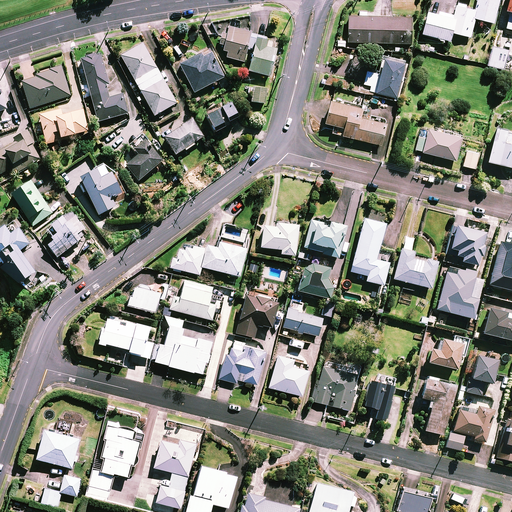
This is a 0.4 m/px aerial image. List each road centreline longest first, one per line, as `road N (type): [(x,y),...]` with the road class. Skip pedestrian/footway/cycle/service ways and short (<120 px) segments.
road 1 (residential): [(32,365),(511,485)]
road 2 (tertiary): [(275,146),(67,302),(44,330),(32,365)]
road 3 (residential): [(275,146),(511,209)]
road 4 (residential): [(0,45),(87,18),(189,0)]
road 5 (tertiary): [(315,0),(275,146)]
